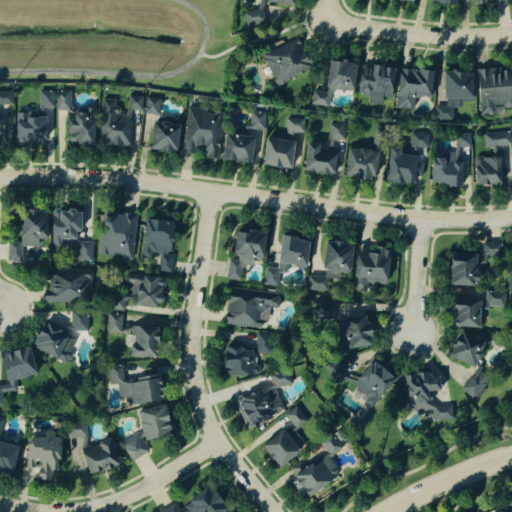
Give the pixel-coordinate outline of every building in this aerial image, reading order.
[(242,15),(246,29),(264,22),(259,9),(242,15)] [(297,40),(260,56),(274,86),(310,70),(297,40)] [(351,92),(354,64),(324,61),(321,92),(311,91),(309,106),(327,108),(329,90),(351,92)] [(380,106),(381,99),(390,99),(392,69),(357,66),(355,95),(368,96),(367,105),(380,106)] [(508,69),(475,70),(477,117),(502,115),(502,109),(509,109),(508,69)] [(429,98),(430,71),(396,70),(394,109),(412,110),(413,98),(429,98)] [(471,106),(470,72),(440,72),(441,106),(434,106),(434,121),(452,120),(452,106),(471,106)] [(10,93),(0,92),(0,105),(10,106),(10,93)] [(54,92),(54,111),(69,112),(69,92),(54,92)] [(99,146),(130,147),(131,112),(142,112),(142,98),(126,97),(126,110),(114,109),(114,101),(101,101),(99,146)] [(158,116),(159,100),(144,99),(143,115),(158,116)] [(214,161),(221,115),(187,109),(180,153),(196,156),(195,158),(214,161)] [(263,114),(248,114),(249,124),(243,124),(243,131),(263,131),(263,114)] [(302,119),(284,120),(285,135),(302,134),(302,119)] [(146,149),(173,154),(179,127),(151,122),(146,149)] [(328,124),(329,141),(343,141),(343,124),(328,124)] [(490,149),(490,157),(497,157),(497,148),(510,147),(509,133),(482,134),(483,150),(490,149)] [(218,161),(249,165),(253,138),(222,134),(218,161)] [(409,135),(408,157),(417,157),(418,150),(427,150),(428,136),(409,135)] [(460,187),(460,164),(458,164),(458,149),(469,149),(469,135),(454,135),(454,153),(443,153),(443,160),(429,160),(429,186),(460,187)] [(288,170),(293,143),(264,138),(259,165),(288,170)] [(334,175),(335,148),(303,147),(302,173),(334,175)] [(398,149),(386,148),(382,182),(412,186),(415,158),(398,155),(398,149)] [(345,149),(342,178),(373,182),(376,152),(345,149)] [(500,185),(499,158),(472,158),(472,186),(500,185)] [(44,211),(18,211),(18,242),(6,242),(6,262),(19,262),(19,248),(37,248),(37,240),(44,240),(44,211)] [(91,263),(91,243),(76,242),(77,212),(50,211),(49,248),(71,248),(71,262),(91,263)] [(97,255),(132,257),(135,216),(100,213),(97,255)] [(170,274),(172,256),(167,255),(172,222),(143,218),(137,257),(149,259),(150,254),(158,255),(156,272),(170,274)] [(225,280),(240,282),(242,266),(250,267),(251,260),(261,261),(263,234),(233,231),(230,258),(227,258),(225,280)] [(304,268),(307,241),(278,237),(274,270),(264,269),(262,286),(277,287),(278,274),(284,275),(285,266),(304,268)] [(347,274),(350,245),(323,242),(319,278),(307,277),(306,291),(325,293),(327,280),(339,281),(339,273),(347,274)] [(480,266),(496,265),(494,244),(479,245),(480,266)] [(365,284),(384,286),(388,251),(355,248),(350,291),(364,293),(365,284)] [(473,274),(473,255),(447,254),(446,286),(478,286),(478,274),(473,274)] [(90,271),(50,270),(49,291),(42,291),(41,303),(88,304),(90,271)] [(161,277),(124,276),(124,291),(132,291),(131,307),(160,307),(161,277)] [(277,296),(227,291),(223,326),(258,330),(259,322),(267,322),(268,308),(276,309),(277,296)] [(504,294),(486,294),(485,307),(503,308),(504,294)] [(107,311),(123,312),(124,301),(108,300),(107,311)] [(476,328),(477,300),(450,300),(449,328),(476,328)] [(334,327),(334,302),(313,302),(312,326),(334,327)] [(87,314),(70,313),(69,331),(86,332),(87,314)] [(121,315),(106,315),(105,334),(121,334),(121,315)] [(345,349),(368,347),(365,318),(342,320),(345,349)] [(75,339),(39,324),(28,348),(64,364),(75,339)] [(126,358),(153,359),(154,327),(130,327),(130,347),(126,347),(126,358)] [(446,358),(472,368),(483,341),(456,331),(446,358)] [(266,335),(253,335),(253,352),(265,353),(266,335)] [(35,374),(25,346),(0,354),(0,371),(5,387),(0,386),(0,408),(3,408),(4,396),(13,393),(16,393),(17,381),(35,374)] [(221,370),(227,370),(227,376),(257,375),(257,364),(250,364),(249,349),(220,350),(221,370)] [(350,386),(362,396),(359,400),(369,409),(393,381),(371,362),(350,386)] [(332,385),(344,381),(338,363),(326,367),(332,385)] [(158,400),(154,373),(122,377),(120,366),(108,368),(113,407),(158,400)] [(269,375),(272,390),(290,386),(287,371),(269,375)] [(459,389),(471,400),(477,394),(478,395),(487,386),(474,373),(459,389)] [(399,377),(402,412),(429,410),(430,423),(452,421),(450,405),(433,407),(431,392),(437,391),(436,374),(399,377)] [(234,402),(245,428),(283,411),(272,385),(234,402)] [(133,412),(138,436),(122,440),(127,460),(146,456),(143,441),(168,436),(161,406),(133,412)] [(283,416),(295,431),(307,422),(295,407),(283,416)] [(67,426),(67,438),(83,438),(83,426),(67,426)] [(273,469),(296,456),(283,431),(260,444),(273,469)] [(25,439),(25,469),(34,469),(34,481),(50,481),(50,471),(58,471),(58,439),(52,439),(52,433),(41,433),(41,439),(25,439)] [(306,499),(339,473),(328,459),(342,449),(330,433),(317,443),(325,452),(291,479),(306,499)] [(115,468),(108,441),(78,449),(85,475),(115,468)] [(0,472),(12,474),(15,446),(0,444),(0,472)] [(224,511),(214,492),(207,495),(203,489),(183,500),(187,509),(181,511),(176,511),(173,505),(158,511),(224,511)]
